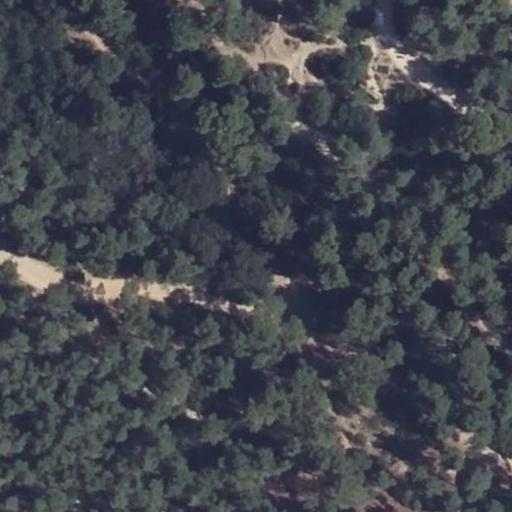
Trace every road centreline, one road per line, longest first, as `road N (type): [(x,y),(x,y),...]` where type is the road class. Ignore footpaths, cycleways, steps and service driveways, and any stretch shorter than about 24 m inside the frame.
road 1 (track): [(511,442),(453,421),(333,341),(274,316),(55,283),(0,251)]
road 2 (track): [(195,0),(321,139),(441,221),(511,345)]
road 3 (track): [(383,0),(385,41),(405,67),(455,101),(511,125)]
